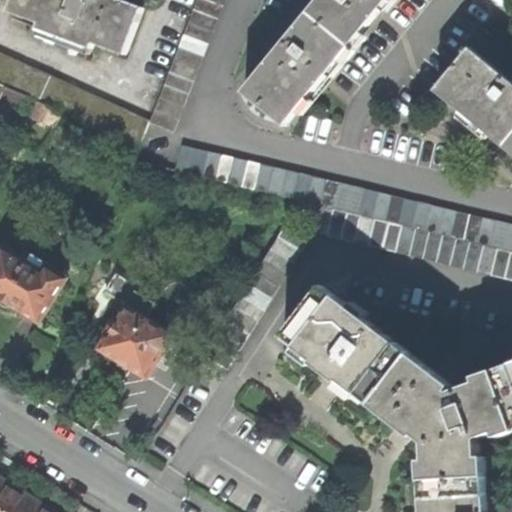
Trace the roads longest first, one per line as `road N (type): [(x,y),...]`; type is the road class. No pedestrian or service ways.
road 1 (residential): [(511,204),(236,139),(214,115),(210,84),(243,0)]
road 2 (residential): [(0,414),(157,511)]
